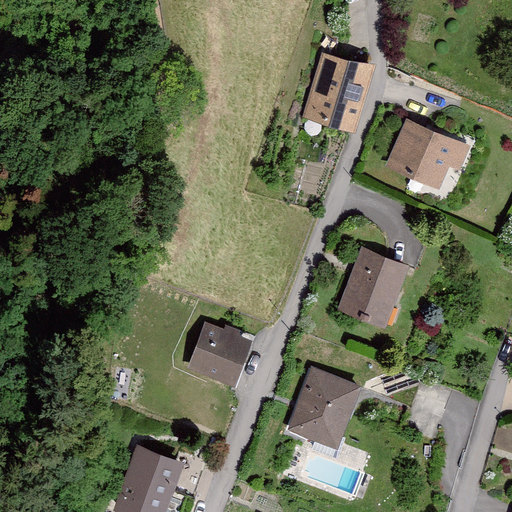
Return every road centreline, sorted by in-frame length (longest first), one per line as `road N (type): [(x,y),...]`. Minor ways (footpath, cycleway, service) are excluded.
road 1 (residential): [(212,511),(378,88),(371,0)]
road 2 (residential): [(460,511),(504,362)]
